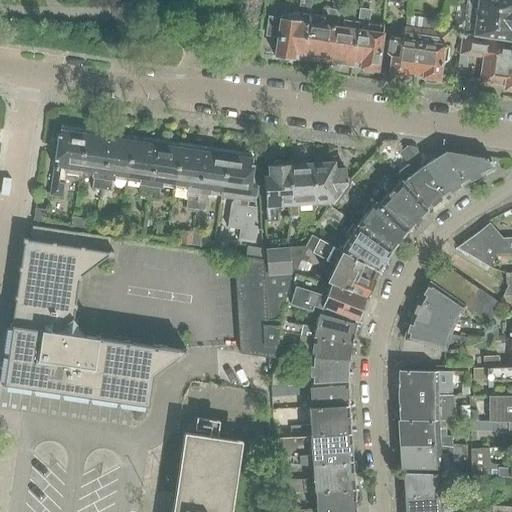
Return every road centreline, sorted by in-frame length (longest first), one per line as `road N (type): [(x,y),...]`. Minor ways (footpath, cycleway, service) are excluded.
road 1 (tertiary): [(511,137),(0,65)]
road 2 (residential): [(511,186),(431,243),(382,330),(374,385),(382,511)]
